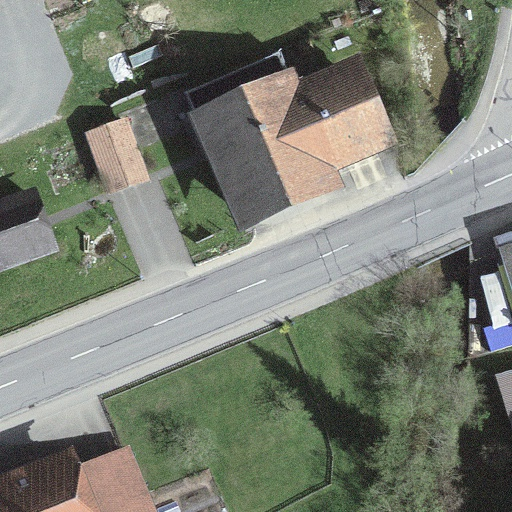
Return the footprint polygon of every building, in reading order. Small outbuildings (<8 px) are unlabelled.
[(321,188),(312,169),(378,141),(352,78),(286,106),(276,82),(287,78),(277,55),(184,95),(199,130),(212,125),(251,217),(321,188)] [(124,123),(90,135),(108,188),(143,176),(124,123)] [(0,257),(35,245),(23,209),(0,216),(0,257)] [(511,290),(511,246),(500,251),(511,290)] [(511,415),(511,379),(502,382),(511,415)] [(149,511),(125,452),(69,474),(65,465),(0,491),(0,511),(149,511)]
